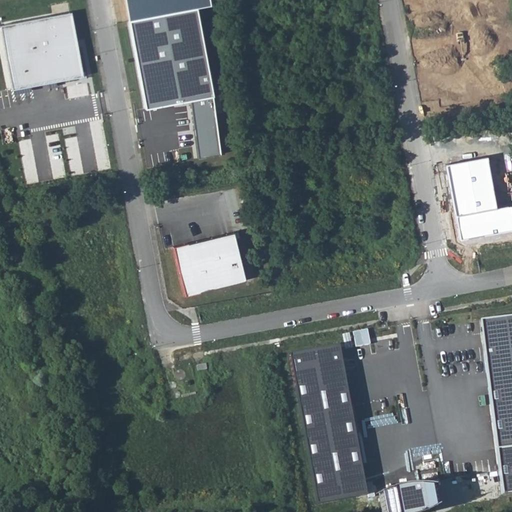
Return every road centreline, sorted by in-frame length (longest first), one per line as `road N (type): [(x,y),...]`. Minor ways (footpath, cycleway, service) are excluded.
road 1 (unclassified): [(99,0),(158,323),(177,338),(441,288)]
road 2 (unclassified): [(389,0),(441,288)]
road 3 (unknown): [(408,295),(442,439)]
